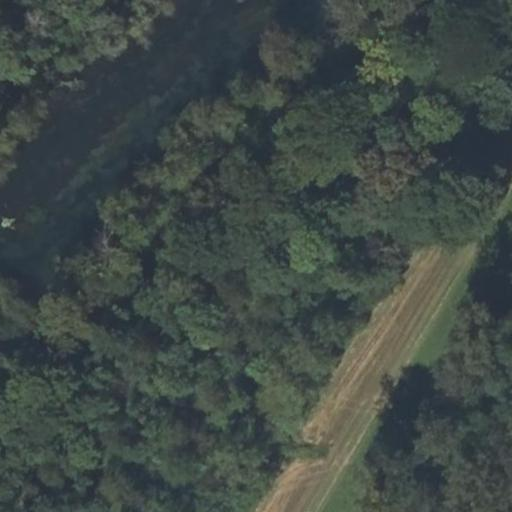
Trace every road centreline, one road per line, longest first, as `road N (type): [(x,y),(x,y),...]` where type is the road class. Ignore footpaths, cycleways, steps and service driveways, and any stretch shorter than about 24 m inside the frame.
road 1 (track): [(43,511),(71,457),(212,282),(469,148),(511,152)]
road 2 (track): [(329,511),(511,241)]
